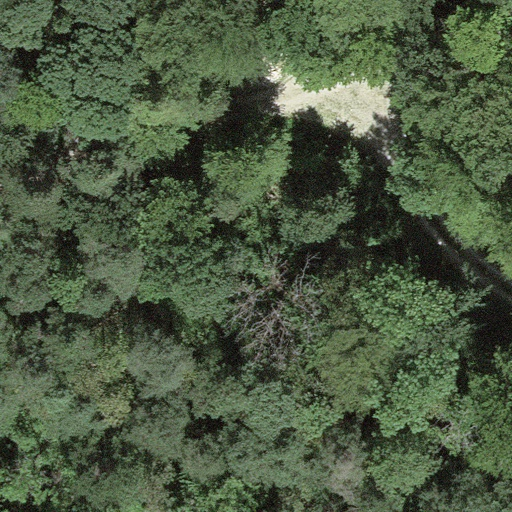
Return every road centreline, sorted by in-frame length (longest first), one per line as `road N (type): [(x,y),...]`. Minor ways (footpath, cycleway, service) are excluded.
road 1 (track): [(511,13),(87,154),(0,172)]
road 2 (track): [(287,0),(329,76),(443,230),(480,270),(511,289)]
